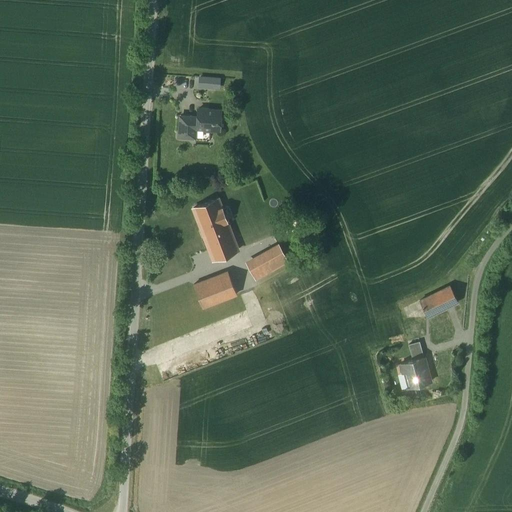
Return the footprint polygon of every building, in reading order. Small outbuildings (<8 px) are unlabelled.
[(198,86),(212,88),(213,77),(199,75),(198,86)] [(198,109),(197,117),(189,116),(188,137),(194,137),(194,128),(202,129),(204,131),(211,132),(213,129),(219,130),(221,110),(198,109)] [(188,137),(189,116),(180,116),(179,136),(188,137)] [(193,208),(204,237),(229,228),(226,221),(231,219),(228,214),(224,216),(217,198),(193,208)] [(229,228),(204,237),(213,259),(213,260),(237,250),(229,228)] [(277,244),(246,261),(259,286),(291,268),(277,244)] [(193,284),(202,307),(236,294),(228,271),(193,284)] [(449,286),(419,301),(428,319),(458,304),(449,286)] [(409,344),(413,360),(424,357),(420,341),(409,344)] [(407,388),(430,382),(424,357),(413,360),(401,363),(407,388)]
